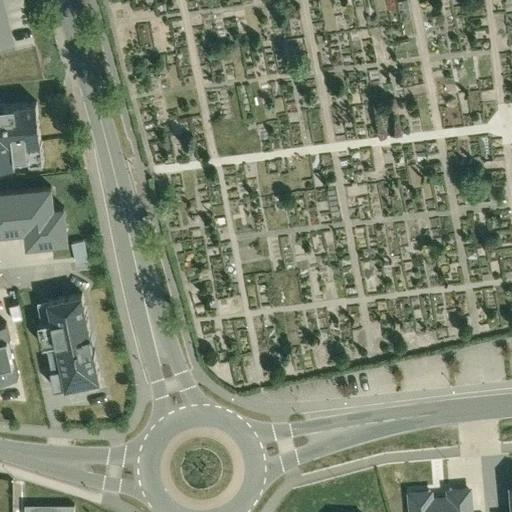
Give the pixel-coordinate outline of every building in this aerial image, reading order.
[(38,106),(0,109),(0,173),(17,173),(15,158),(42,156),(38,106)] [(0,239),(28,237),(30,253),(70,249),(66,215),(57,216),(54,194),(0,199),(0,239)] [(84,303),(51,311),(69,394),(102,387),(84,303)] [(4,322),(0,323),(0,383),(18,379),(4,322)] [(472,511),(471,491),(409,496),(410,511),(472,511)] [(26,511),(75,511),(76,502),(26,501),(26,511)]
